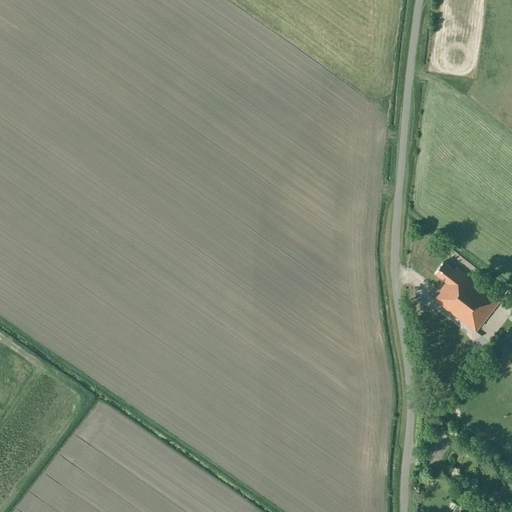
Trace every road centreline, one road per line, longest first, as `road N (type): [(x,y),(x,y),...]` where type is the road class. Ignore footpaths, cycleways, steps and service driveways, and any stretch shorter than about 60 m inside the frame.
road 1 (unclassified): [(403,511),(412,403),(393,257),(419,0)]
road 2 (track): [(0,339),(79,399),(0,505)]
